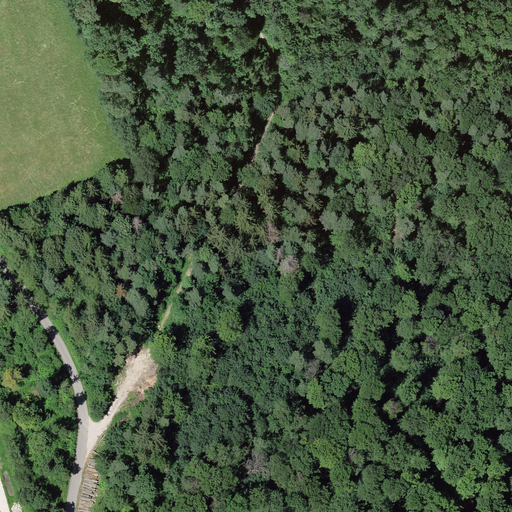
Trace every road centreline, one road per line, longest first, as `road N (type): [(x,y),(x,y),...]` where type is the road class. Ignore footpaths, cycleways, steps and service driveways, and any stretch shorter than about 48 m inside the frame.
road 1 (track): [(240,0),(274,57),(278,101),(247,175),(148,355),(83,442)]
road 2 (track): [(0,260),(59,338),(76,379),(83,442),(70,511)]
